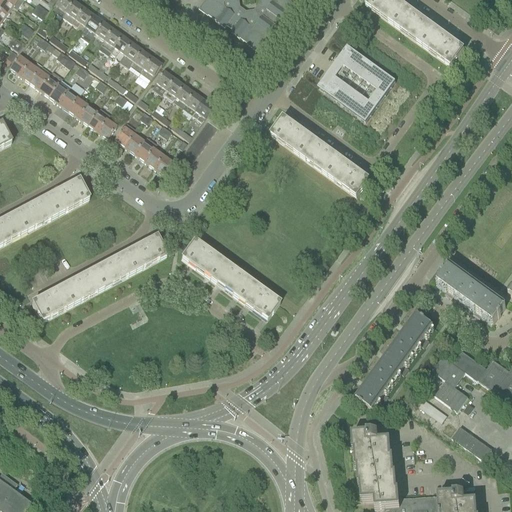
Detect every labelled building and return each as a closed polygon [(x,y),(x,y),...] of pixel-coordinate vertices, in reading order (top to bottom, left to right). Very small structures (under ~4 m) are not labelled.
[(18,0),(0,0),(0,1),(12,10),(16,13),(23,3),(19,1),(18,0)] [(56,16),(62,21),(74,5),(68,1),(66,0),(61,0),(51,15),(54,17),(56,16)] [(207,0),(198,13),(198,14),(200,12),(225,30),(227,28),(232,32),(231,34),(256,53),(255,55),(275,27),(273,26),(277,20),(279,22),(294,0),(207,0)] [(371,0),(366,8),(394,29),(407,12),(389,0),(371,0)] [(0,1),(0,16),(5,20),(12,10),(0,1)] [(62,21),(72,28),(83,12),(78,8),(74,5),(62,21)] [(37,8),(34,11),(44,19),(47,15),(37,8)] [(34,11),(31,15),(41,22),(41,23),(44,19),(34,11)] [(93,19),(88,15),(87,15),(83,12),(72,28),(77,31),(79,28),(84,31),(93,19)] [(394,29),(423,50),(435,33),(407,12),(394,29)] [(84,31),(81,35),(91,42),(94,38),(103,26),(97,22),(97,23),(93,19),(84,31)] [(103,26),(94,38),(103,45),(112,33),(107,29),(107,30),(103,26)] [(23,27),(20,31),(30,38),(33,34),(23,27)] [(39,30),(36,35),(44,41),(47,36),(39,30)] [(20,31),(17,34),(27,42),(30,38),(20,31)] [(108,59),(110,56),(122,40),(117,36),(116,37),(112,34),(113,33),(112,33),(103,45),(98,52),(108,59)] [(435,33),(423,50),(451,70),(463,54),(435,33)] [(48,43),(56,49),(60,44),(51,38),(48,43)] [(13,40),(8,47),(10,48),(9,50),(17,56),(20,52),(24,48),(23,47),(13,40)] [(122,60),(132,47),(127,43),(126,44),(122,41),(123,40),(122,40),(110,56),(115,60),(118,56),(122,59),(122,60)] [(36,48),(40,51),(45,44),(41,41),(36,48)] [(45,44),(40,51),(44,54),(49,47),(45,44)] [(60,44),(56,49),(64,54),(67,50),(60,44)] [(122,60),(119,65),(123,68),(128,72),(130,70),(142,54),(136,50),(136,51),(132,48),(132,47),(122,60)] [(55,51),(51,56),(56,60),(60,55),(55,51)] [(71,53),(67,57),(75,63),(79,59),(71,53)] [(0,58),(0,61),(9,67),(16,57),(11,54),(7,60),(1,56),(0,58)] [(142,54),(130,70),(140,77),(151,61),(146,57),(146,58),(141,55),(142,54)] [(324,95),(365,125),(395,85),(395,84),(353,54),(353,55),(350,58),(349,57),(344,64),(346,65),(341,71),(373,94),(374,95),(369,103),(367,101),(336,78),(331,85),(330,84),(325,90),(327,91),(324,95)] [(55,62),(59,65),(65,58),(60,55),(56,60),(55,62)] [(65,58),(59,65),(68,72),(74,65),(65,58)] [(15,64),(9,72),(19,80),(29,66),(19,59),(15,64)] [(79,59),(75,63),(83,69),(87,65),(79,59)] [(140,77),(138,79),(148,87),(161,68),(156,64),(155,65),(151,62),(152,61),(151,61),(140,77)] [(29,66),(19,80),(29,87),(39,73),(29,66)] [(90,67),(87,72),(95,77),(98,73),(90,67)] [(75,77),(79,79),(84,73),(80,70),(75,77)] [(39,73),(29,87),(39,94),(48,81),(39,73)] [(84,73),(79,79),(83,82),(87,75),(84,73)] [(98,73),(95,77),(103,83),(106,79),(98,73)] [(48,81),(39,94),(48,101),(58,88),(62,82),(52,75),(48,81)] [(164,75),(151,93),(161,100),(162,98),(174,83),(174,82),(169,78),(168,79),(164,76),(165,75),(164,75)] [(109,81),(106,86),(114,92),(115,91),(118,87),(109,81)] [(162,98),(172,105),(184,90),(178,86),(174,83),(162,98)] [(58,88),(48,101),(58,108),(70,91),(61,84),(58,88)] [(94,91),(98,94),(103,87),(99,84),(94,91)] [(103,87),(98,94),(102,96),(107,90),(103,87)] [(115,91),(114,92),(122,97),(123,97),(125,93),(118,87),(115,91)] [(184,90),(172,105),(182,112),(193,97),(188,93),(184,90)] [(70,91),(58,108),(68,115),(78,102),(80,98),(70,91)] [(127,94),(124,98),(134,106),(137,101),(127,94)] [(182,112),(192,119),(203,104),(198,100),(197,100),(193,97),(194,97),(193,97),(182,112)] [(118,98),(113,105),(118,108),(123,101),(118,98)] [(123,101),(118,108),(122,111),(127,104),(123,101)] [(78,102),(68,115),(77,122),(87,109),(78,102)] [(139,103),(136,107),(144,113),(148,109),(139,103)] [(203,104),(192,119),(201,126),(203,123),(204,123),(213,111),(207,107),(203,104)] [(87,109),(77,122),(87,129),(97,116),(87,109)] [(97,116),(87,129),(97,136),(107,122),(109,119),(100,112),(97,116)] [(151,117),(150,118),(159,124),(162,119),(154,113),(151,117)] [(143,116),(139,123),(142,126),(147,119),(143,116)] [(147,119),(142,126),(146,128),(151,121),(147,119)] [(162,119),(159,124),(167,130),(170,125),(162,119)] [(207,125),(217,132),(218,133),(222,126),(212,119),(207,125)] [(271,139),(300,159),(312,143),(283,122),(271,139)] [(107,123),(97,136),(107,143),(113,135),(116,130),(107,123)] [(207,125),(203,130),(213,137),(217,132),(207,125)] [(118,138),(114,143),(124,151),(134,138),(133,138),(136,134),(126,127),(123,131),(120,135),(118,138)] [(170,131),(179,137),(181,133),(182,133),(173,127),(170,131)] [(1,128),(0,128),(0,152),(10,147),(1,128)] [(158,137),(157,137),(161,140),(162,139),(167,133),(163,130),(158,137)] [(203,130),(200,135),(210,142),(213,137),(203,130)] [(162,139),(161,140),(166,143),(171,136),(170,135),(167,133),(162,139)] [(179,137),(178,138),(186,143),(189,139),(181,133),(179,137)] [(200,135),(196,140),(206,147),(210,142),(200,135)] [(134,138),(124,151),(134,158),(143,145),(134,138)] [(196,140),(193,145),(203,152),(206,147),(196,140)] [(143,165),(153,152),(156,148),(146,141),(144,144),(134,158),(143,165)] [(300,159),(328,180),(340,163),(312,143),(300,159)] [(182,144),(177,151),(181,154),(186,147),(182,144)] [(193,145),(189,149),(199,157),(203,152),(193,145)] [(189,149),(186,154),(195,162),(199,157),(189,149)] [(153,152),(143,165),(153,172),(163,159),(153,152)] [(186,154),(182,159),(192,166),(195,162),(186,154)] [(163,159),(153,172),(163,179),(168,172),(172,166),(163,159)] [(182,159),(179,164),(188,171),(192,166),(182,159)] [(340,163),(328,180),(357,201),(369,184),(340,163)] [(179,164),(175,169),(185,176),(188,171),(179,164)] [(175,169),(171,174),(181,181),(185,176),(175,169)] [(78,185),(47,201),(57,220),(88,203),(78,185)] [(47,201),(16,218),(26,236),(57,220),(47,201)] [(0,226),(0,249),(26,236),(16,218),(0,226)] [(156,241),(125,258),(135,276),(166,260),(156,241)] [(181,262),(210,283),(222,266),(193,246),(181,262)] [(125,258),(94,274),(104,293),(135,276),(125,258)] [(210,283),(238,304),(250,287),(222,266),(210,283)] [(441,279),(436,286),(447,294),(454,298),(465,306),(477,290),(470,285),(471,285),(470,285),(465,281),(463,281),(460,278),(455,275),(456,274),(455,274),(449,270),(449,269),(443,277),(443,276),(440,279),(441,279)] [(94,274),(63,291),(72,309),(104,293),(94,274)] [(250,287),(238,304),(266,325),(279,308),(250,287)] [(477,290),(465,306),(493,327),(498,320),(498,321),(501,318),(500,317),(505,310),(498,305),(492,301),(484,295),(484,294),(483,294),(477,290)] [(72,309),(63,291),(32,307),(41,326),(72,309)] [(400,341),(395,347),(412,359),(432,331),(424,324),(421,322),(415,319),(415,320),(411,325),(410,326),(411,326),(407,331),(404,335),(400,340),(399,341),(400,341)] [(380,369),(375,375),(392,387),(412,359),(395,347),(391,353),(390,354),(380,368),(379,369),(380,369)] [(493,393),(511,406),(511,370),(509,375),(492,363),(486,373),(461,355),(452,367),(442,360),(432,374),(445,384),(434,399),(457,415),(467,401),(454,392),(465,376),(477,385),(477,384),(490,394),(493,393)] [(355,402),(354,403),(360,406),(359,407),(362,409),(363,409),(371,415),(392,387),(375,375),(371,381),(370,381),(370,382),(367,386),(364,390),(360,396),(359,396),(359,397),(355,402)] [(423,400),(417,408),(441,426),(447,419),(423,400)] [(451,442),(482,464),(491,452),(460,429),(451,442)] [(358,438),(350,438),(352,456),(353,456),(354,472),(351,472),(351,473),(356,473),(357,489),(354,489),(354,490),(359,490),(360,506),(357,506),(373,505),(373,511),(467,511),(467,507),(474,506),(474,505),(464,506),(463,498),(437,500),(398,503),(397,493),(396,494),(395,477),(393,477),(392,460),(390,460),(390,452),(381,453),(380,445),(387,445),(387,444),(377,444),(377,436),(358,438)] [(25,511),(29,507),(12,495),(16,488),(1,477),(0,478),(0,511),(25,511)]
